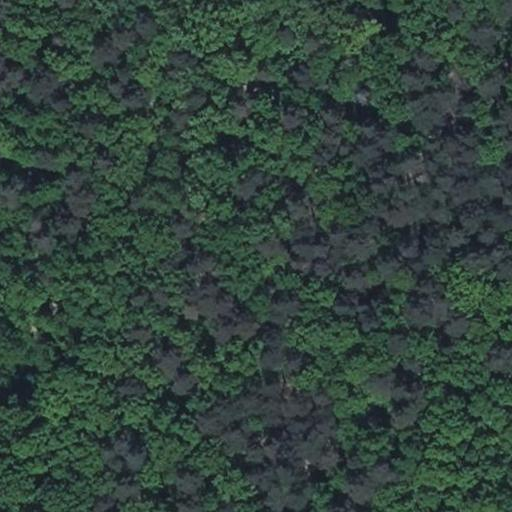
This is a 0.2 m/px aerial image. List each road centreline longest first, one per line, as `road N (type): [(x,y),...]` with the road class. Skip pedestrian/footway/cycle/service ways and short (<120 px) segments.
road 1 (track): [(165,511),(129,469),(51,330),(0,195)]
road 2 (track): [(511,130),(231,0)]
